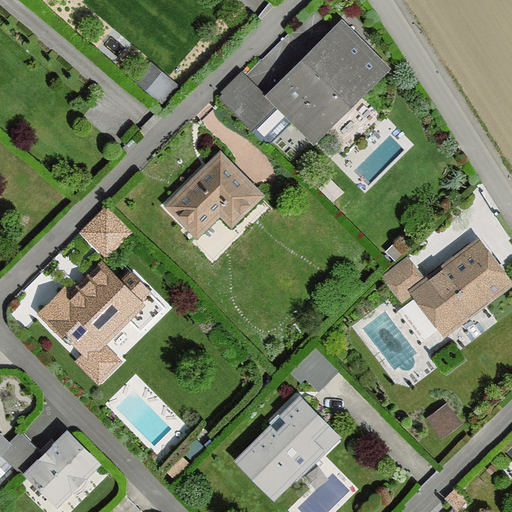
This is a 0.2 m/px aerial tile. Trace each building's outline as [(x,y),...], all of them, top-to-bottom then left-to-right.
[(244,74),(220,98),(251,128),(277,101),(315,139),(386,67),(340,22),(266,96),(244,74)] [(225,152),(166,207),(197,240),(222,217),(234,229),(268,198),(225,152)] [(108,209),(85,231),(109,256),(132,235),(108,209)] [(410,266),(386,284),(405,309),(418,299),(447,338),(511,289),(511,280),(482,241),(424,284),(410,266)] [(68,288),(42,315),(91,362),(143,309),(149,315),(163,300),(133,272),(126,280),(108,263),(76,296),(68,288)] [(316,344),(288,370),(301,383),(306,379),(318,392),(332,379),(341,371),(316,344)] [(302,397),(239,457),(277,497),(340,436),(302,397)] [(0,482),(18,465),(61,508),(106,463),(72,429),(46,455),(23,432),(13,442),(0,429),(0,482)]
